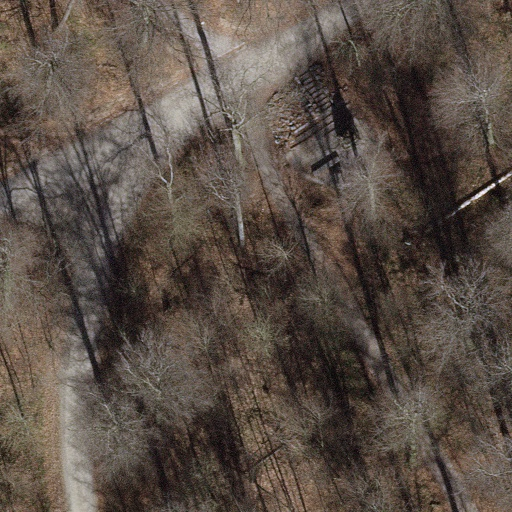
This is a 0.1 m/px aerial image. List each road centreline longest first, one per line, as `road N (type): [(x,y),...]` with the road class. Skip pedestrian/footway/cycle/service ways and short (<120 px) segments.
road 1 (track): [(149,124),(119,179),(88,290),(77,392),(88,511)]
road 2 (track): [(292,53),(0,203)]
